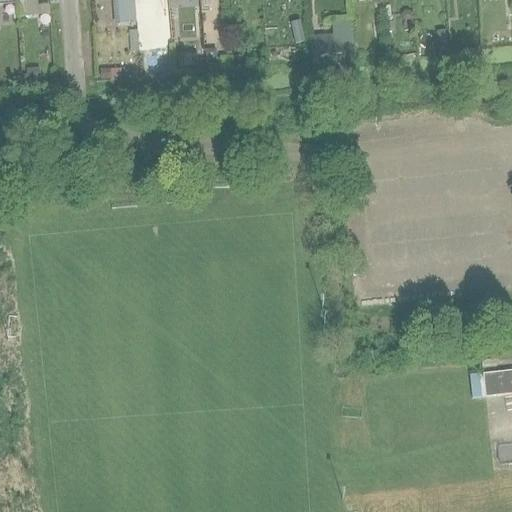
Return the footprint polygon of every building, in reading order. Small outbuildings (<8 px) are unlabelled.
[(131,0),(115,0),(117,28),(134,27),(131,0)] [(402,20),(405,23),(409,23),(411,20),(411,16),(408,13),(404,14),(402,17),(402,20)] [(350,22),(331,24),(334,56),(353,54),(350,22)] [(438,53),(448,52),(445,31),(435,33),(438,53)] [(137,32),(128,32),(129,53),(138,53),(137,32)] [(109,72),(100,72),(100,81),(110,81),(109,72)] [(28,86),(40,85),(39,74),(27,75),(28,86)] [(14,80),(9,85),(10,92),(21,91),(21,80),(14,80)] [(511,372),(483,376),(485,399),(511,396),(511,372)]
